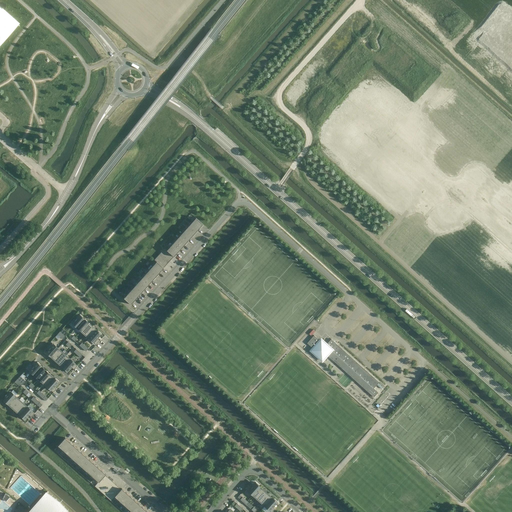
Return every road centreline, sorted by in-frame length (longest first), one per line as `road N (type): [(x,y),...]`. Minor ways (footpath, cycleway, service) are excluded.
road 1 (residential): [(433,368),(238,202),(73,386)]
road 2 (secondary): [(511,402),(166,97)]
road 3 (track): [(276,190),(309,135),(278,94),(357,2)]
road 4 (residential): [(52,410),(165,511)]
road 5 (track): [(225,109),(317,0)]
road 6 (residential): [(210,511),(252,467),(304,511)]
